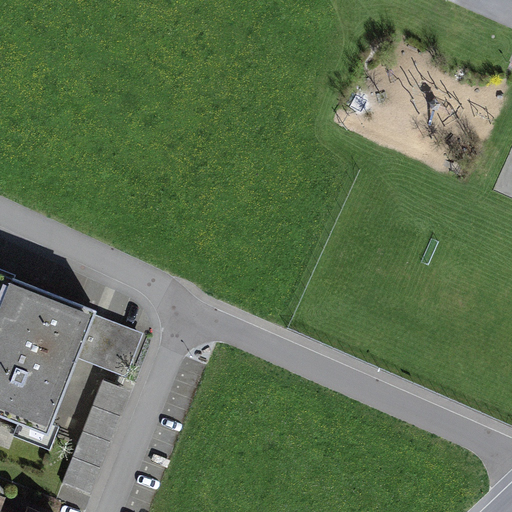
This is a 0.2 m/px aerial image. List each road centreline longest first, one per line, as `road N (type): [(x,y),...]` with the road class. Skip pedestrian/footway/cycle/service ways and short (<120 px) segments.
road 1 (residential): [(511,460),(188,311)]
road 2 (residential): [(109,511),(188,311)]
road 3 (residential): [(188,311),(0,223)]
